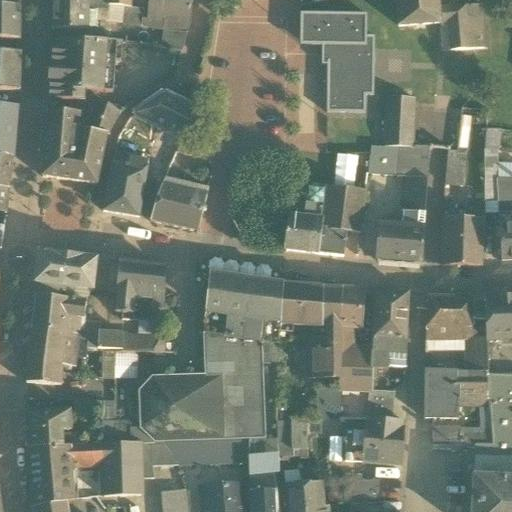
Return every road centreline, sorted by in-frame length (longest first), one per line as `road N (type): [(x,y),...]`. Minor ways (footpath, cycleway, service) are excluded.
road 1 (residential): [(19,511),(8,467),(17,266)]
road 2 (unclassified): [(248,14),(213,255)]
road 3 (residential): [(37,0),(19,232)]
road 4 (residential): [(414,511),(421,287)]
road 5 (residential): [(421,287),(213,255)]
road 6 (residential): [(213,255),(19,232)]
road 7 (unknown): [(421,287),(441,148)]
